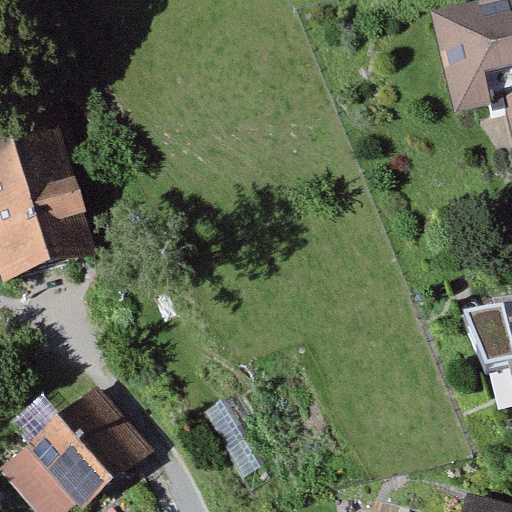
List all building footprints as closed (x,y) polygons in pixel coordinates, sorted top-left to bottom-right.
[(511,9),(394,43),(426,154),(511,129),(511,9)] [(44,111),(0,122),(0,293),(84,272),(44,111)] [(511,313),(455,322),(477,459),(511,453),(511,313)] [(0,462),(0,499),(11,511),(53,511),(114,460),(67,405),(0,462)] [(508,511),(462,499),(458,511),(508,511)]
